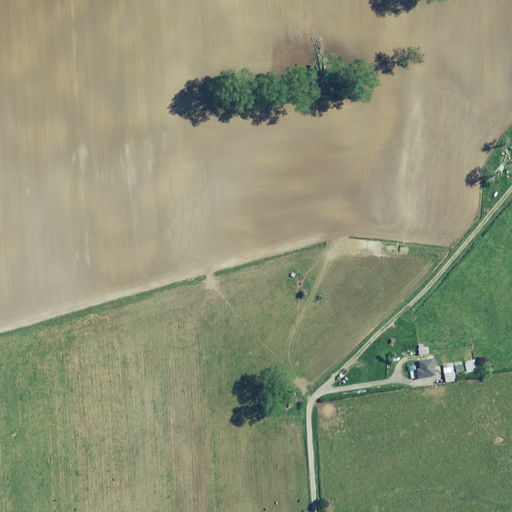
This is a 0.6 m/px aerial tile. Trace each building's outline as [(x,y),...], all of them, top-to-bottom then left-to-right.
[(423,348),(422,344),(418,345),(418,355),(428,354),(427,347),(423,348)] [(435,377),(434,360),(418,361),(419,369),(416,369),(417,379),(435,377)] [(475,371),(474,368),(477,367),(475,360),(470,361),(465,363),(467,373),(475,371)] [(455,380),(452,364),(442,365),(445,382),(455,380)] [(464,371),(462,364),(455,366),(456,373),(464,371)]
